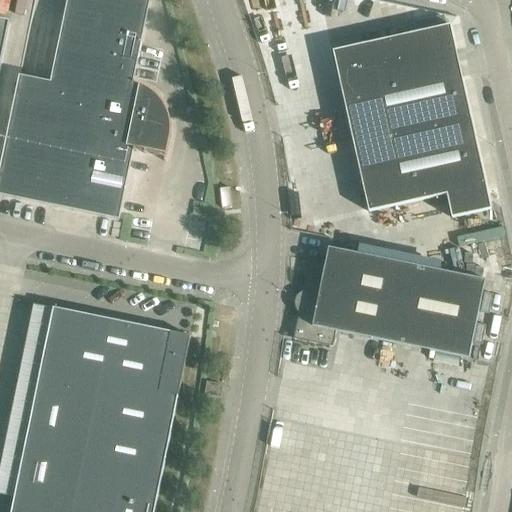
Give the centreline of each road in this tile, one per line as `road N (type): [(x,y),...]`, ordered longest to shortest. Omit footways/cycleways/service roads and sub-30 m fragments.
road 1 (unclassified): [(266,284),(257,121),(219,0)]
road 2 (unclassified): [(0,230),(266,284)]
road 3 (unclassified): [(229,511),(266,284)]
road 4 (unclassified): [(511,154),(475,0)]
